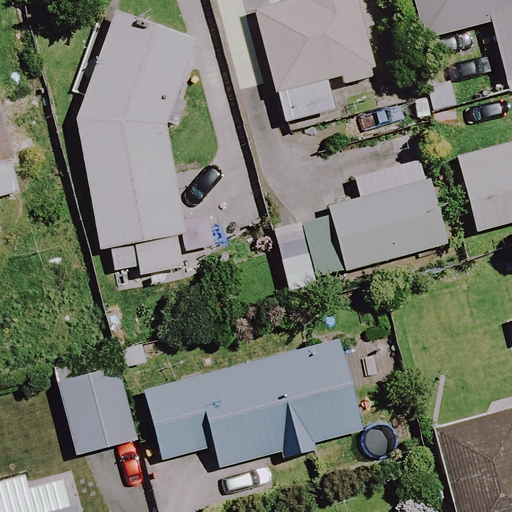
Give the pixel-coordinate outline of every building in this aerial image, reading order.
[(373,79),(351,0),(295,0),(250,12),(281,128),(330,114),(324,92),(373,79)] [(511,82),(511,0),(408,0),(420,43),(485,26),(501,85),(511,82)] [(182,271),(164,132),(176,133),(185,107),(174,102),(193,45),(107,16),(73,116),(95,254),(109,252),(114,282),(182,271)] [(0,199),(17,195),(0,130),(0,199)] [(511,147),(452,163),(472,236),(511,225),(511,147)] [(349,183),(355,205),(267,229),(286,297),(315,289),(313,282),(443,247),(421,164),(349,183)] [(355,440),(333,349),(140,396),(157,466),(210,453),(215,474),(355,440)] [(130,446),(113,360),(53,373),(70,458),(130,446)] [(511,511),(511,415),(434,435),(452,511),(511,511)]
